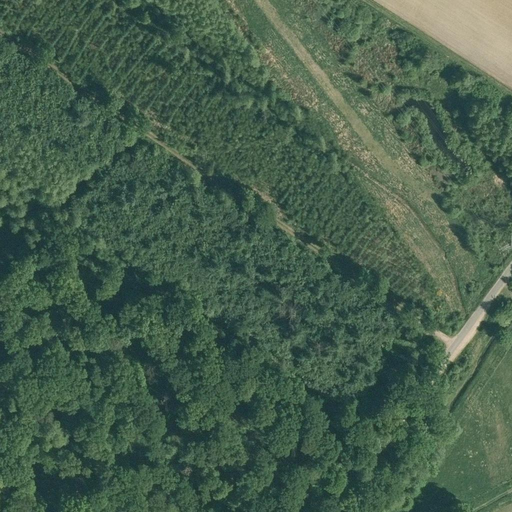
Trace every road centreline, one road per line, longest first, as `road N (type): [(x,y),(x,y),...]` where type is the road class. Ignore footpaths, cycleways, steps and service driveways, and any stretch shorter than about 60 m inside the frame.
road 1 (track): [(459,349),(342,284),(0,34)]
road 2 (unclassified): [(344,511),(511,275)]
